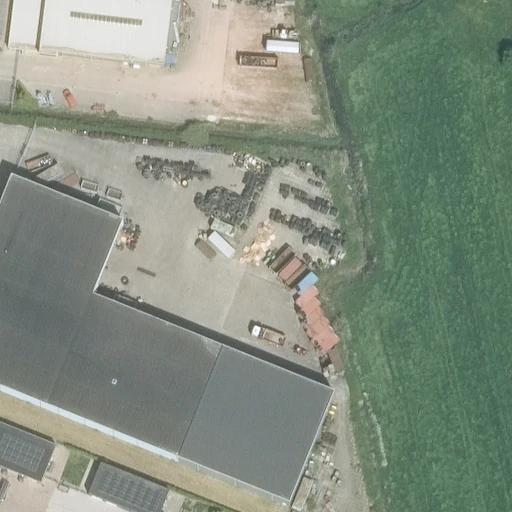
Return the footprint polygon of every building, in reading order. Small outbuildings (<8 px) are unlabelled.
[(14,0),(8,51),(39,55),(38,60),(56,62),(57,57),(164,70),(172,0),(14,0)] [(0,392),(289,509),(334,397),(93,300),(123,226),(11,181),(0,209),(0,392)] [(298,290),(307,269),(213,231),(205,251),(298,290)] [(0,426),(0,470),(41,487),(56,449),(0,426)] [(100,464),(87,495),(118,508),(121,500),(150,511),(151,511),(161,489),(100,464)]
